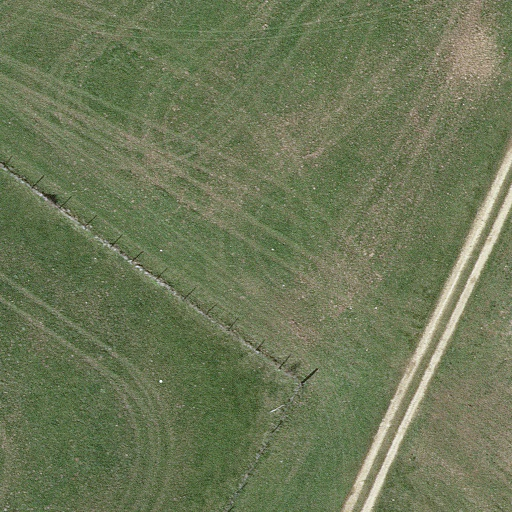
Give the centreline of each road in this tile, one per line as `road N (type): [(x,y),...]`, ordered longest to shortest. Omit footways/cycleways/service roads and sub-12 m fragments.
road 1 (track): [(0,152),(290,351),(354,383),(424,370)]
road 2 (track): [(365,511),(511,169)]
